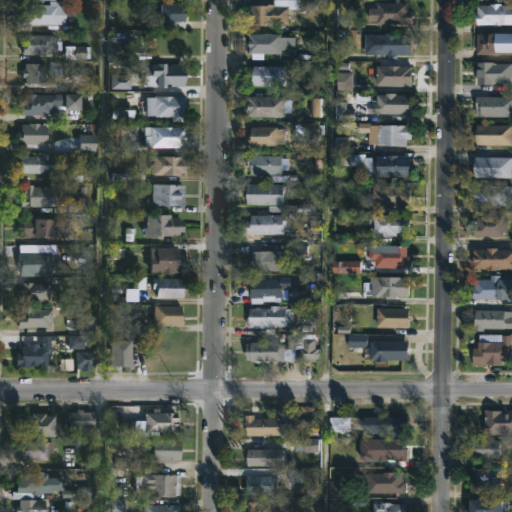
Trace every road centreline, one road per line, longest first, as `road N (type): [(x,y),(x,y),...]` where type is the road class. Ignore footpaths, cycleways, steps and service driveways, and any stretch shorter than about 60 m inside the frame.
road 1 (residential): [(221,0),(213,511)]
road 2 (residential): [(511,387),(0,394)]
road 3 (residential): [(446,0),(441,511)]
